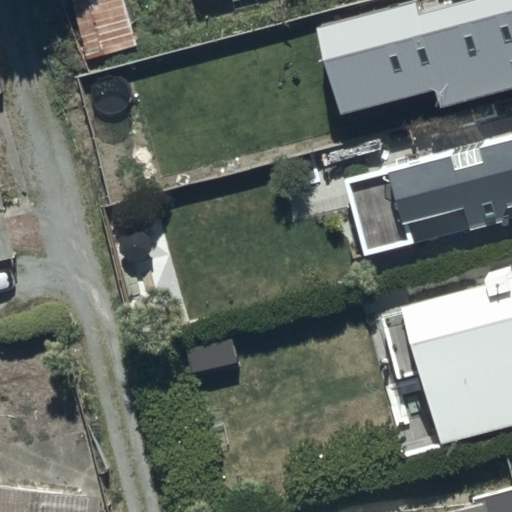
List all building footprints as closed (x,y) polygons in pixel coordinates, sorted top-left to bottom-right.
[(151,0),(72,0),(86,58),(138,46),(133,24),(156,18),(151,0)] [(416,2),(315,29),(339,117),(436,91),(440,107),(511,87),(511,0),(470,0),(420,14),(416,2)] [(207,44),(129,66),(144,118),(222,96),(207,44)] [(250,113),(222,121),(234,164),(286,149),(277,117),(253,124),(250,113)] [(511,133),(343,177),(364,249),(511,211),(511,133)] [(511,271),(402,301),(440,442),(511,422),(511,271)] [(84,511),(86,488),(0,482),(0,511),(84,511)] [(511,511),(511,482),(475,492),(476,498),(418,511),(380,511),(380,508),(367,511),(511,511)]
